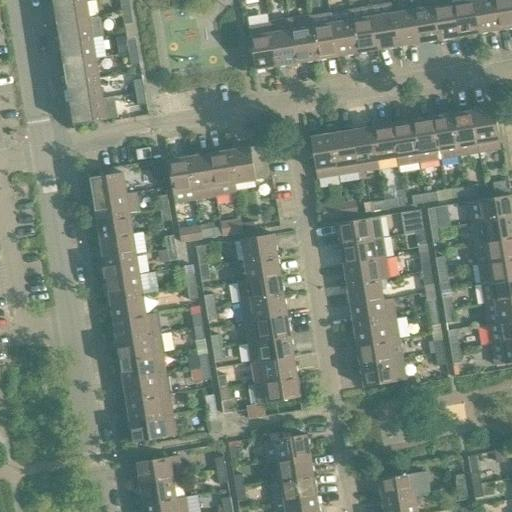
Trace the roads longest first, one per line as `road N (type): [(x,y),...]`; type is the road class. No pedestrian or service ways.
road 1 (residential): [(352,511),(288,105)]
road 2 (residential): [(43,155),(288,105)]
road 3 (residential): [(288,105),(511,70)]
road 4 (residential): [(102,511),(70,318)]
road 5 (residential): [(70,318),(21,327),(0,194)]
road 6 (residential): [(70,318),(43,155)]
road 7 (residential): [(43,155),(18,0)]
